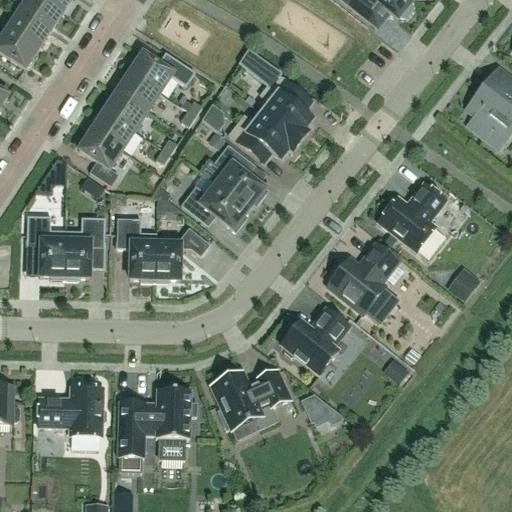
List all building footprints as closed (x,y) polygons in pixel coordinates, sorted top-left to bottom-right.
[(38,0),(27,0),(18,14),(48,34),(61,15),(38,0)] [(38,0),(61,15),(70,0),(38,0)] [(412,3),(407,0),(337,0),(337,1),(374,31),(385,17),(395,24),(398,21),(403,21),(410,11),(409,7),(412,3)] [(18,14),(6,33),(36,53),(48,34),(18,14)] [(36,53),(6,33),(0,41),(0,57),(23,73),(36,53)] [(127,77),(158,97),(169,80),(184,91),(193,76),(163,57),(156,67),(140,57),(127,77)] [(237,60),(225,81),(242,90),(254,69),(237,60)] [(470,107),(464,115),(472,121),(471,122),(472,122),(467,128),(476,135),(487,144),(487,143),(496,151),(506,138),(511,130),(511,86),(496,74),(482,91),(470,107)] [(158,97),(127,77),(115,96),(145,116),(158,97)] [(310,106),(301,100),(275,79),(258,99),(267,107),(259,117),(298,147),(306,136),(303,134),(311,124),(301,117),(310,106)] [(145,116),(115,96),(102,115),(133,135),(145,116)] [(179,110),(186,115),(179,126),(187,132),(201,111),(193,105),(191,108),(184,104),(179,110)] [(223,128),(221,117),(211,108),(200,124),(216,136),(223,128)] [(133,135),(102,115),(90,134),(120,154),(133,135)] [(298,147),(259,117),(251,127),(242,120),(227,140),(262,167),(269,158),(279,165),(286,156),(289,158),(298,147)] [(120,154),(90,134),(77,154),(95,166),(88,176),(109,190),(116,179),(107,173),(120,154)] [(154,164),(162,169),(175,149),(167,143),(154,164)] [(210,185),(246,214),(251,208),(254,211),(265,196),(239,175),(247,166),(226,149),(211,168),(219,174),(210,185)] [(246,214),(210,185),(201,197),(193,191),(179,210),(200,226),(207,216),(233,237),(245,222),(242,220),(246,214)] [(427,226),(444,205),(422,188),(405,209),(396,202),(376,227),(414,256),(433,231),(427,226)] [(62,284),(64,235),(49,235),(49,221),(25,221),(24,250),(38,251),(37,281),(48,281),(48,284),(62,284)] [(79,236),(64,235),(62,284),(76,285),(76,282),(87,282),(88,252),(103,252),(103,223),(79,222),(79,236)] [(152,287),(154,243),(154,238),(139,237),(139,223),(115,223),(114,252),(128,253),(127,283),(138,283),(138,286),(152,287)] [(178,243),(154,243),(152,287),(166,287),(166,284),(177,284),(178,253),(189,254),(198,261),(208,249),(187,232),(178,243)] [(361,267),(357,271),(347,263),(341,271),(338,268),(329,280),(332,282),(326,290),(361,317),(382,291),(378,287),(395,265),(374,248),(360,266),(361,267)] [(453,297),(462,304),(477,285),(468,278),(453,297)] [(308,332),(299,325),(293,331),(289,332),(284,339),(284,343),(279,350),(282,352),(282,356),(289,361),(293,361),(317,379),(336,354),(332,351),(348,330),(324,312),(308,332)] [(390,358),(379,368),(394,382),(404,371),(390,358)] [(215,415),(224,434),(229,432),(229,434),(252,424),(257,433),(275,424),(269,411),(289,402),(276,373),(254,383),(256,386),(246,390),(240,376),(209,390),(217,408),(215,415)] [(0,428),(9,429),(9,426),(14,426),(17,423),(17,414),(14,411),(9,411),(10,390),(0,389),(0,428)] [(100,440),(100,428),(104,425),(104,416),(100,413),(101,392),(69,391),(68,403),(36,403),(36,431),(68,431),(68,439),(100,440)] [(117,405),(115,461),(142,462),(143,439),(153,439),(153,442),(158,442),(157,452),(157,464),(183,464),(183,453),(183,443),(187,443),(188,420),(194,420),(194,408),(188,408),(189,395),(155,394),(154,409),(143,409),(143,405),(117,405)] [(334,442),(348,434),(339,418),(325,427),(334,442)] [(109,500),(123,504),(127,492),(112,488),(109,500)]
